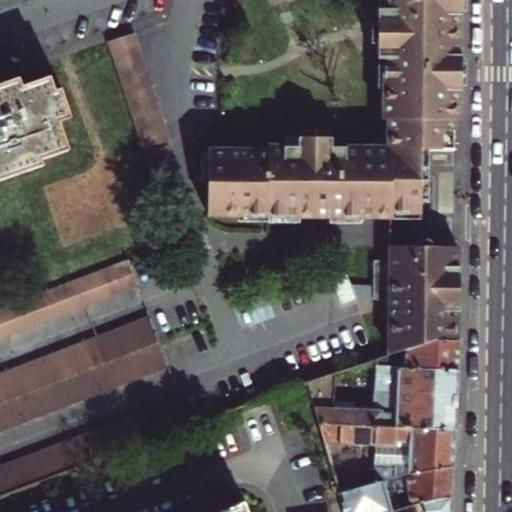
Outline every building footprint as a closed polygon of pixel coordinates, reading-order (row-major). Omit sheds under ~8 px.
[(386,0),(386,12),(380,12),(380,59),(385,59),(385,67),(385,118),(391,118),(390,147),(335,148),(335,140),(299,139),(298,148),(268,148),(268,153),(210,151),(208,216),(267,216),(267,219),(312,220),(393,221),(393,217),(420,216),(421,183),(422,152),(449,153),(450,137),(450,123),(454,123),(454,108),(455,93),(458,93),(459,57),(456,57),(456,44),(456,16),(459,16),(460,0),(459,0),(386,0)] [(145,148),(166,140),(135,45),(138,44),(134,31),(110,39),(145,148)] [(169,136),(138,44),(135,45),(166,140),(169,139),(169,136)] [(0,183),(41,168),(38,163),(69,152),(59,124),(71,120),(61,91),(56,93),(50,78),(23,88),(20,79),(0,86),(0,183)] [(380,344),(384,356),(438,339),(457,341),(456,284),(456,247),(436,247),(430,240),(416,240),(406,247),(383,247),(383,262),(367,262),(368,302),(378,302),(383,342),(380,344)] [(104,305),(109,303),(114,301),(126,296),(132,295),(140,292),(137,286),(129,267),(117,272),(104,276),(90,282),(75,287),(73,288),(63,292),(49,297),(36,301),(23,305),(10,310),(0,313),(0,342),(8,339),(20,335),(33,331),(45,326),(59,321),(72,317),(84,312),(85,312),(99,307),(102,305),(104,305)] [(138,327),(125,331),(115,335),(111,336),(95,342),(69,352),(45,361),(31,366),(18,370),(5,375),(0,376),(0,431),(10,428),(15,426),(23,423),(35,419),(44,415),(49,414),(62,409),(73,405),(88,399),(102,393),(113,390),(128,384),(133,382),(143,378),(155,374),(160,372),(167,369),(150,322),(143,325),(138,327)] [(374,359),(375,365),(456,369),(457,356),(457,341),(438,339),(384,356),(374,359)] [(311,400),(317,423),(453,429),(455,396),(456,369),(375,365),(373,389),(395,390),(393,412),(382,412),(382,409),(371,408),(335,406),(335,387),(363,388),(364,363),(354,366),(336,372),(319,378),(305,382),(311,400)] [(292,386),(274,393),(282,411),(293,407),(311,400),(305,382),(304,382),(292,386)] [(373,389),(371,408),(382,409),(382,412),(393,412),(395,390),(373,389)] [(30,484),(35,482),(43,479),(55,475),(65,471),(68,470),(82,465),(93,460),(109,455),(121,450),(123,450),(135,445),(148,440),(153,438),(163,435),(175,430),(181,428),(187,426),(177,398),(171,400),(165,402),(153,407),(143,410),(138,412),(124,417),(113,421),(111,422),(98,427),(83,432),(72,436),(58,441),(54,443),(45,446),(32,451),(25,454),(19,455),(6,460),(0,462),(0,495),(3,494),(4,493),(16,489),(30,484)] [(370,485),(384,481),(421,470),(451,466),(452,447),(453,429),(317,423),(322,441),(373,443),(370,485)] [(373,443),(322,441),(338,494),(370,485),(373,443)] [(412,507),(424,503),(450,497),(451,482),(451,466),(421,470),(384,481),(385,487),(409,481),(412,507)] [(370,485),(338,494),(343,511),(390,511),(385,487),(384,481),(370,485)] [(449,511),(450,497),(424,503),(425,511),(449,511)] [(248,511),(244,499),(239,501),(239,502),(212,511),(207,511),(206,509),(199,511),(198,511),(248,511)]
